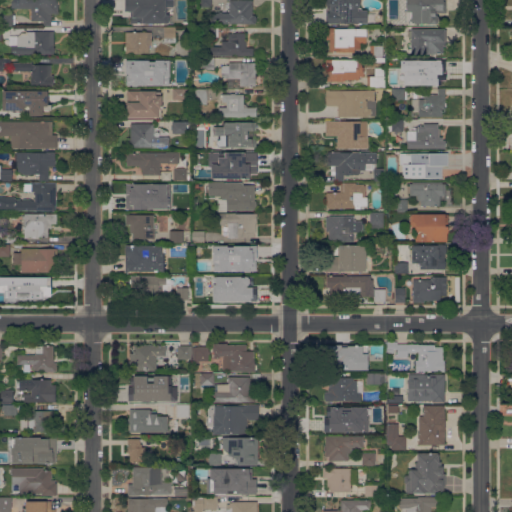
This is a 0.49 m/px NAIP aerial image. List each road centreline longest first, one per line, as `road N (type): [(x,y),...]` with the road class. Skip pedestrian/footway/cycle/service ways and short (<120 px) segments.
road 1 (residential): [(92,511),(91,0)]
road 2 (residential): [(511,323),(0,322)]
road 3 (residential): [(480,511),(480,0)]
road 4 (residential): [(289,511),(289,0)]
